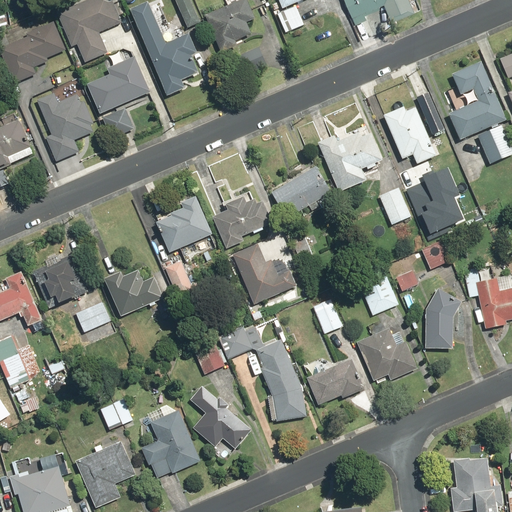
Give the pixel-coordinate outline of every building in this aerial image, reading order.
[(87,0),(56,13),(71,49),(77,47),(84,64),(108,55),(99,34),(121,25),(110,0),(87,0)] [(166,97),(184,90),(181,82),(198,75),(193,62),(184,65),(196,53),(189,35),(165,45),(145,0),(143,0),(128,6),(166,97)] [(191,0),(174,0),(187,31),(202,25),(191,0)] [(245,0),(243,0),(205,17),(221,54),(237,47),(235,41),(250,35),(245,23),(254,20),(245,0)] [(279,0),(283,8),(303,0),(279,0)] [(344,0),(356,25),(353,26),(360,42),(385,31),(376,11),(380,9),(378,6),(383,4),(391,24),(416,13),(410,0),(344,0)] [(297,7),(276,14),(286,35),(306,25),(297,7)] [(0,49),(0,52),(13,85),(37,75),(34,68),(47,62),(46,60),(66,52),(54,22),(26,34),(27,38),(0,49)] [(259,48),(235,58),(243,77),(267,67),(259,48)] [(511,51),(498,57),(506,78),(511,75),(511,51)] [(110,76),(87,86),(100,116),(151,94),(139,67),(135,59),(108,70),(110,76)] [(458,97),(463,95),(467,105),(448,113),(460,140),(506,121),(481,61),(449,75),(458,97)] [(428,92),(419,96),(434,132),(444,128),(428,92)] [(51,135),(45,137),(56,162),(79,153),(74,141),(95,133),(84,102),(81,103),(78,95),(63,101),(60,93),(37,102),(51,135)] [(404,107),(382,115),(402,160),(412,155),(416,163),(436,154),(416,107),(406,112),(404,107)] [(125,110),(103,119),(111,140),(133,131),(125,110)] [(32,154),(19,120),(0,128),(0,187),(8,184),(3,172),(8,170),(6,165),(32,154)] [(511,139),(505,123),(478,134),(491,164),(511,155),(511,139)] [(318,142),(318,143),(338,193),(366,181),(361,169),(383,160),(372,134),(363,137),(361,132),(336,142),(334,136),(318,142)] [(327,200),(324,196),(331,192),(316,166),(271,193),(286,218),(310,204),(313,209),(327,200)] [(424,180),(407,188),(427,234),(464,218),(455,196),(461,193),(449,167),(437,173),(435,169),(422,175),(424,180)] [(398,188),(379,196),(392,225),(411,217),(398,188)] [(227,210),(212,217),(225,248),(243,240),(242,236),(271,223),(262,201),(256,203),(254,199),(250,201),(247,195),(225,205),(227,210)] [(171,216),(156,222),(168,253),(212,236),(196,197),(181,203),(183,209),(170,214),(171,216)] [(287,238),(296,261),(313,254),(304,231),(287,238)] [(276,237),(233,256),(254,306),(299,288),(291,269),(288,271),(282,257),(284,256),(276,237)] [(421,250),(429,269),(450,261),(441,241),(421,250)] [(87,292),(71,254),(63,257),(62,255),(45,262),(46,266),(38,269),(51,299),(56,297),(58,304),(87,292)] [(182,262),(166,268),(175,295),(192,289),(182,262)] [(137,264),(103,279),(120,317),(164,298),(149,264),(139,268),(137,264)] [(490,271),(481,273),(482,282),(480,282),(477,269),(465,271),(469,299),(479,297),(485,329),(507,325),(506,321),(511,320),(511,275),(497,279),(492,280),(490,271)] [(358,280),(370,315),(398,305),(386,270),(358,280)] [(412,271),(396,278),(402,293),(418,286),(412,271)] [(23,272),(6,279),(10,289),(0,292),(0,321),(21,313),(27,326),(42,320),(23,272)] [(426,310),(425,347),(425,348),(453,349),(453,317),(460,301),(438,289),(426,310)] [(332,296),(312,304),(325,336),(345,328),(332,296)] [(103,304),(77,314),(84,333),(111,322),(103,304)] [(257,323),(219,337),(228,359),(265,345),(257,323)] [(373,381),(376,380),(378,384),(389,379),(390,380),(416,369),(405,342),(401,332),(392,336),(389,329),(357,342),(373,381)] [(189,339),(204,375),(225,366),(210,330),(189,339)] [(14,337),(0,341),(0,369),(7,388),(30,380),(14,337)] [(302,389),(281,341),(257,352),(264,367),(260,369),(272,397),(267,398),(272,422),(306,417),(302,389)] [(61,354),(45,360),(51,373),(66,367),(61,354)] [(318,406),(342,396),(343,398),(364,389),(363,387),(351,358),(306,377),(318,406)] [(220,397),(217,400),(202,386),(189,400),(204,413),(192,427),(215,448),(224,439),(234,449),(251,430),(235,416),(237,413),(220,397)] [(0,398),(0,421),(11,414),(0,398)] [(113,405),(122,426),(135,420),(125,399),(113,405)] [(122,426),(113,405),(101,410),(111,431),(122,426)] [(181,410),(150,422),(157,440),(141,446),(149,466),(151,465),(155,477),(170,471),(171,476),(202,464),(181,410)] [(94,448),(97,453),(75,463),(96,509),(121,498),(114,483),(135,474),(121,443),(105,450),(102,444),(94,448)] [(9,476),(9,477),(14,495),(18,494),(23,511),(51,511),(71,507),(56,455),(39,459),(42,471),(29,474),(28,470),(9,476)] [(453,461),(455,486),(450,487),(451,511),(475,510),(475,511),(500,511),(501,506),(503,506),(502,483),(490,484),(488,458),(453,461)] [(0,480),(4,493),(10,491),(3,469),(0,470),(0,480)]
